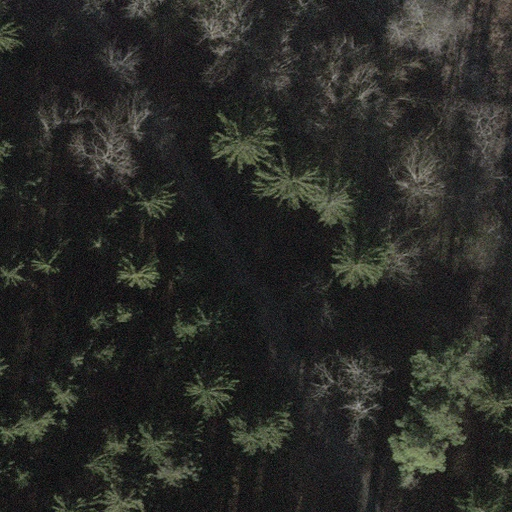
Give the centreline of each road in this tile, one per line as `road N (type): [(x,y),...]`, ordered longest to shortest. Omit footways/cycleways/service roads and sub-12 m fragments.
road 1 (track): [(65,0),(205,194),(379,511)]
road 2 (track): [(94,0),(224,73),(511,349)]
